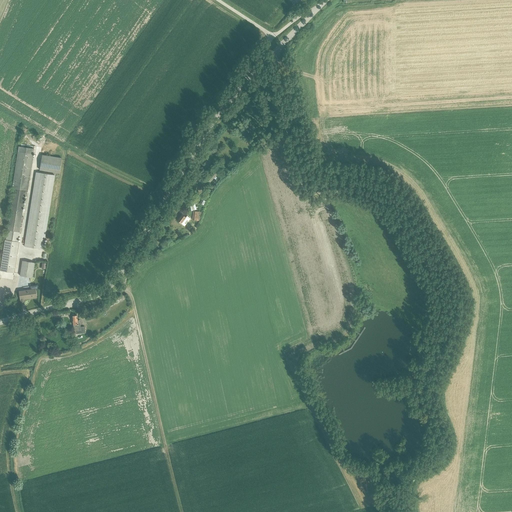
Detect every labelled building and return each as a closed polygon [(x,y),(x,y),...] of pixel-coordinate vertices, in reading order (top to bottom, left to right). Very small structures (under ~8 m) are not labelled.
[(7,231),(20,233),(22,219),(23,219),(24,217),(22,217),(24,205),(25,196),(26,193),(26,192),(28,192),(34,149),(19,147),(12,188),(14,188),(7,231)] [(42,155),(40,170),(60,173),(62,158),(42,155)] [(213,170),(206,178),(210,182),(218,174),(213,170)] [(36,172),(24,247),(44,250),(55,175),(36,172)] [(193,211),(192,220),(200,221),(200,217),(202,217),(202,212),(199,212),(194,212),(193,211)] [(182,214),(177,221),(181,224),(182,224),(184,226),(189,220),(182,214)] [(20,233),(7,231),(6,240),(5,240),(0,271),(14,273),(19,242),(18,242),(20,233)] [(22,261),(20,276),(33,278),(35,263),(22,261)] [(31,289),(19,291),(20,302),(25,302),(25,300),(37,298),(36,289),(38,288),(37,285),(31,286),(31,289)] [(77,316),(72,316),(75,334),(86,333),(85,326),(81,327),(80,320),(78,320),(77,316)]
